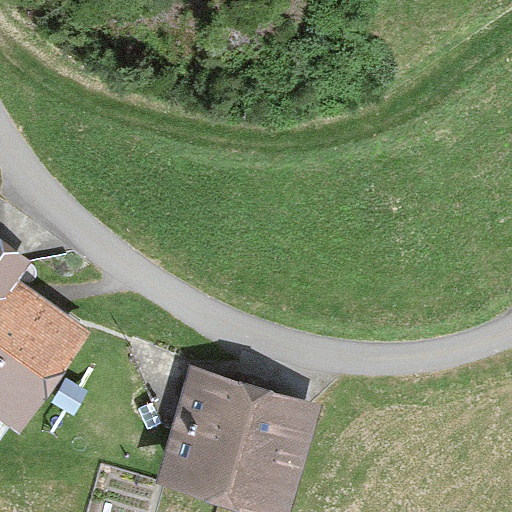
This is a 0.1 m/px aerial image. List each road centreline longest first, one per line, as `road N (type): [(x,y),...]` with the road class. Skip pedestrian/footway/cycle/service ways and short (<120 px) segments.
road 1 (track): [(0,133),(38,185),(149,280),(263,337),(320,353),(402,357),(511,328)]
road 2 (track): [(0,28),(44,66),(135,111),(255,133),(315,131),(377,114),(511,27)]
